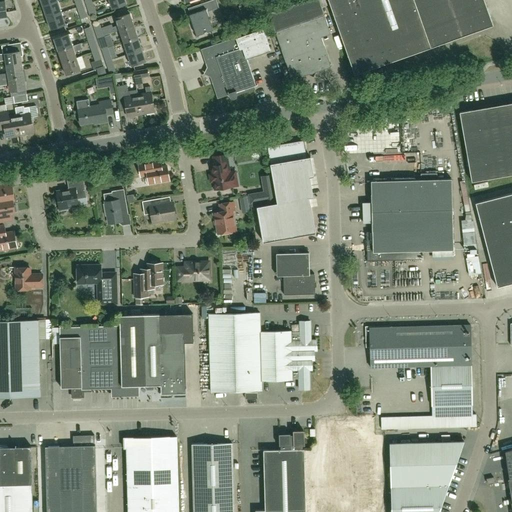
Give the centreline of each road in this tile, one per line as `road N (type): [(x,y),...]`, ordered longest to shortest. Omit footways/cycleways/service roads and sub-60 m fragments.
road 1 (unclassified): [(0,418),(319,410),(338,391),(337,312)]
road 2 (residential): [(29,178),(39,233),(51,245),(183,242),(196,224),(181,130)]
road 3 (unclassified): [(458,511),(489,419),(489,306)]
road 4 (unclassified): [(337,312),(333,172),(317,109)]
road 5 (tertiary): [(317,109),(511,75)]
road 6 (residential): [(489,306),(337,312)]
road 7 (tertiary): [(181,130),(317,109)]
road 8 (residential): [(181,130),(146,0)]
road 9 (residential): [(62,151),(31,27)]
road 10 (tertiary): [(62,151),(181,130)]
